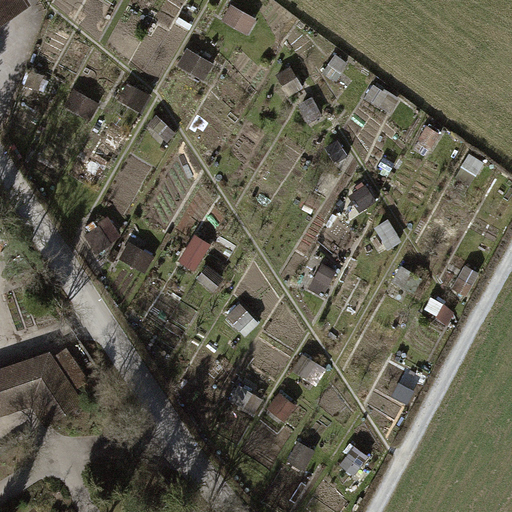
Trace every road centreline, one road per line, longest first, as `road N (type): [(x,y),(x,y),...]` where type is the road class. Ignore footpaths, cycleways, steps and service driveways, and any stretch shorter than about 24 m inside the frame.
road 1 (unclassified): [(230,511),(0,167)]
road 2 (track): [(374,511),(511,255)]
